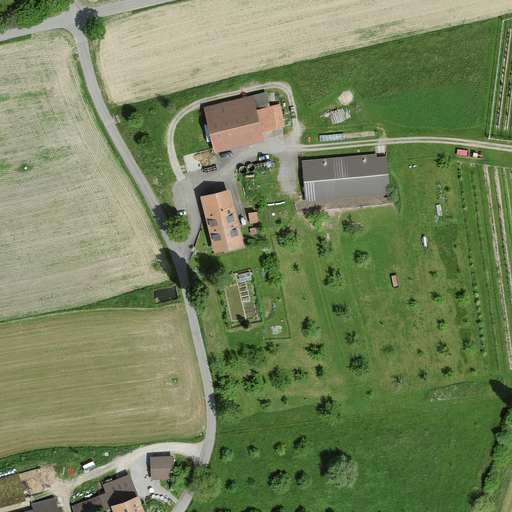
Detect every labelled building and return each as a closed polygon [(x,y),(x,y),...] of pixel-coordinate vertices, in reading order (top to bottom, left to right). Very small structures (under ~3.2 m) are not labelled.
[(254,96),(206,109),(217,154),(267,141),(265,134),(287,129),(281,105),(258,111),(254,96)] [(378,156),(304,161),(307,203),(391,197),(388,157),(378,158),(378,156)] [(246,245),(233,188),(203,195),(217,252),(246,245)] [(176,456),(152,457),(153,480),(177,480),(176,456)] [(21,473),(0,478),(0,507),(28,499),(21,473)] [(117,502),(120,511),(151,511),(143,492),(117,502)] [(105,493),(74,507),(76,511),(102,511),(112,507),(105,493)] [(57,498),(33,505),(34,509),(20,511),(66,511),(65,505),(59,507),(57,498)]
